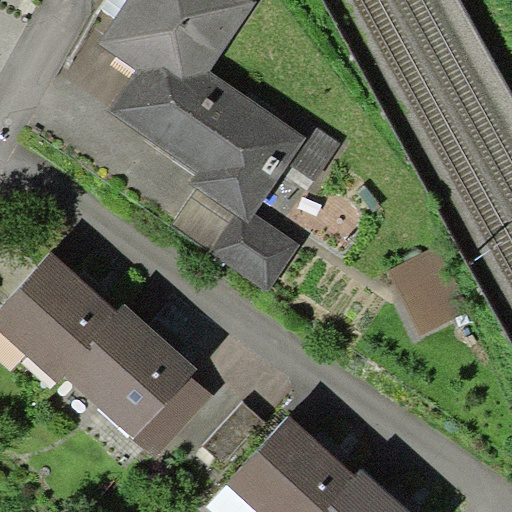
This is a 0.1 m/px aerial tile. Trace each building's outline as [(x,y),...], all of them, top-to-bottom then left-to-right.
[(211,69),(258,0),(128,0),(116,17),(100,41),(137,66),(107,109),(197,170),(189,181),(235,212),(249,222),(256,212),(308,135),(211,69)] [(116,17),(128,0),(106,0),(102,7),(116,17)] [(317,129),(293,166),(315,181),(340,144),(317,129)] [(300,244),(256,212),(249,222),(235,212),(210,250),(268,291),(300,244)] [(436,246),(388,271),(421,335),(470,310),(436,246)] [(0,331),(59,384),(65,376),(119,310),(52,251),(0,308),(0,331)] [(65,376),(135,438),(189,376),(197,367),(125,302),(119,310),(65,376)] [(214,395),(189,376),(135,438),(158,458),(214,395)] [(266,421),(244,401),(204,446),(227,465),(266,421)] [(229,483),(259,511),(328,511),(357,476),(290,416),(229,483)] [(409,511),(363,471),(357,476),(328,511),(409,511)]
